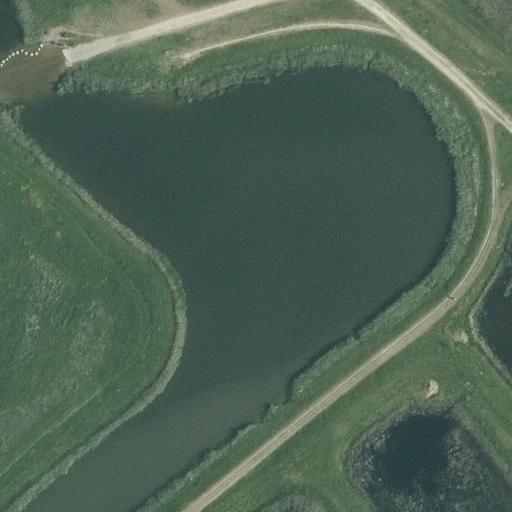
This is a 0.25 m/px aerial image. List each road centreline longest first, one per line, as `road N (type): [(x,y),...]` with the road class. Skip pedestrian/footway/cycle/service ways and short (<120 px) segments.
road 1 (track): [(193,511),(443,309),(476,270),(495,220)]
road 2 (track): [(0,80),(258,0)]
road 3 (track): [(360,0),(476,94)]
road 4 (track): [(495,220),(494,151),(476,94)]
